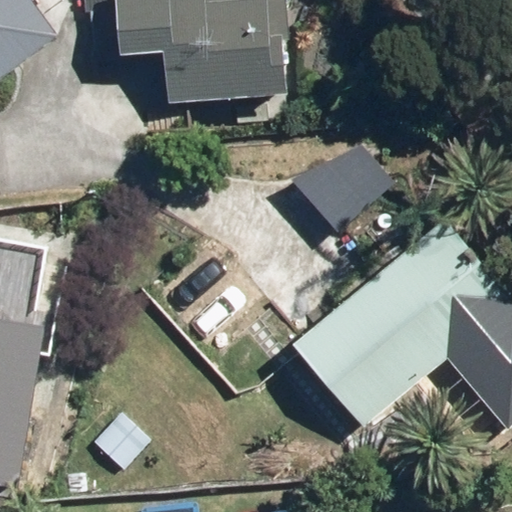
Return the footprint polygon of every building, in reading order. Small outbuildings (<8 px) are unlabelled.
[(0,0),(0,78),(39,50),(2,0),(0,0)] [(84,0),(84,63),(152,63),(152,112),(282,113),(282,0),(84,0)] [(327,239),(390,185),(351,140),(288,193),(327,239)] [(501,310),(439,230),(277,355),(357,435),(420,386),(429,399),(463,373),(447,352),(501,310)] [(35,319),(0,316),(0,489),(20,491),(35,319)]
